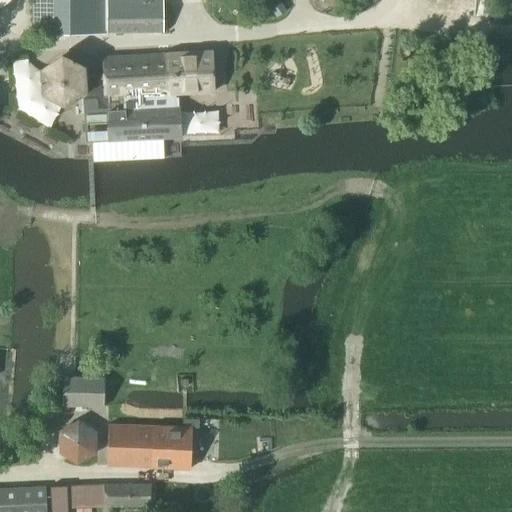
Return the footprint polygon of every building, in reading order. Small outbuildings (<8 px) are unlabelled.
[(162,33),(162,0),(31,0),(32,34),(162,33)] [(211,52),(167,54),(169,94),(174,94),(213,92),(211,52)] [(61,57),(41,70),(42,93),(63,103),(84,91),(86,143),(92,143),(93,162),(164,159),(163,153),(162,139),(180,138),(179,122),(178,108),(175,108),(174,94),(169,94),(167,54),(102,58),(103,83),(92,83),(83,84),(82,67),(61,57)] [(50,406),(62,406),(103,407),(103,378),(63,377),(62,384),(50,383),(50,406)] [(98,431),(80,419),(60,428),(58,450),(76,462),(96,453),(98,431)] [(189,470),(190,428),(107,425),(107,466),(189,470)] [(67,511),(67,508),(104,507),(149,506),(149,484),(103,484),(49,487),(50,511),(67,511)] [(0,511),(45,511),(44,486),(0,488),(0,511)]
